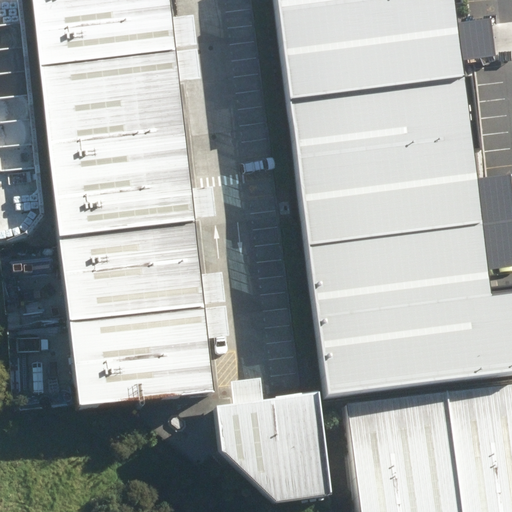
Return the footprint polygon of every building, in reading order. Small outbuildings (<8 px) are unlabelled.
[(166,0),(30,0),(38,64),(172,47),(170,30),(166,0)] [(456,0),(272,0),(324,393),(511,367),(511,275),(484,279),(456,66),(486,62),(480,15),(459,18),(456,0)] [(190,203),(172,47),(38,64),(58,235),(192,220),(190,203)] [(192,220),(58,235),(67,321),(202,307),(200,288),(192,220)] [(202,307),(67,321),(77,405),(211,390),(203,324),(202,307)] [(511,511),(511,378),(346,397),(356,496),(358,511),(511,511)] [(268,503),(336,496),(321,390),(247,400),(214,404),(218,448),(268,503)]
